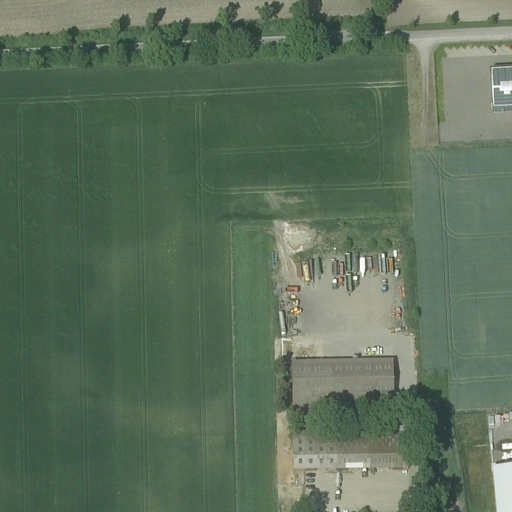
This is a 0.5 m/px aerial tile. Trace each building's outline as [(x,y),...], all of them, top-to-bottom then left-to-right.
[(511,73),(489,74),(491,114),(511,113),(511,73)] [(392,363),(292,364),(293,419),(393,418),(392,363)] [(407,435),(336,436),(337,472),(408,471),(407,435)] [(336,436),(293,437),(294,472),(337,472),(336,436)] [(511,511),(511,472),(492,474),(495,511),(511,511)]
